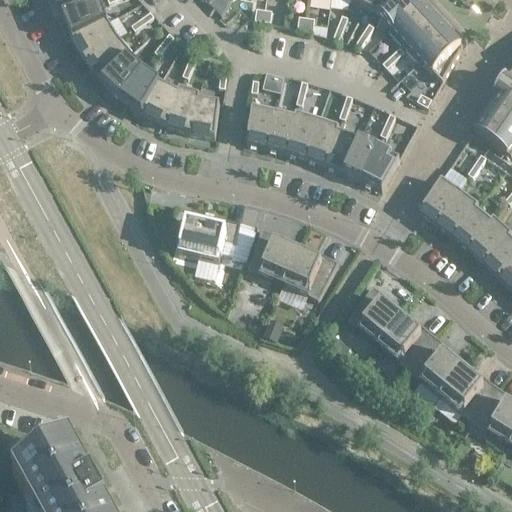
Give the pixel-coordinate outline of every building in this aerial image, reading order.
[(98,8),(96,0),(55,0),(61,21),(98,8)] [(351,0),(350,5),(364,12),(370,0),(351,0)] [(370,0),(364,12),(378,19),(398,0),(370,0)] [(424,5),(419,0),(398,0),(378,19),(391,34),(392,34),(420,7),(421,8),(424,5)] [(429,17),(421,8),(420,7),(392,34),(391,34),(387,37),(403,54),(407,51),(406,50),(432,26),(426,19),(429,17)] [(106,27),(98,8),(61,21),(71,44),(106,27)] [(263,14),(255,13),(254,25),(262,26),(263,14)] [(271,15),(263,14),(262,26),(269,27),(271,15)] [(153,22),(150,17),(140,24),(143,29),(153,22)] [(348,23),(342,21),(338,32),(344,34),(348,23)] [(306,23),(298,22),(296,34),(304,35),(306,23)] [(314,24),(306,23),(304,35),(312,36),(314,24)] [(143,29),(140,24),(130,31),(134,36),(143,29)] [(438,33),(432,26),(406,50),(407,51),(421,66),(450,39),(441,30),(438,33)] [(117,44),(106,27),(71,44),(84,67),(117,44)] [(372,33),(367,29),(360,39),(365,43),(372,33)] [(344,34),(338,32),(334,43),(340,45),(344,34)] [(173,43),(168,39),(161,48),(166,52),(173,43)] [(365,43),(360,39),(353,49),(358,52),(365,43)] [(461,52),(450,39),(421,66),(441,88),(461,52)] [(130,60),(117,44),(84,67),(101,87),(127,62),(127,63),(130,60)] [(166,52),(161,48),(154,57),(158,61),(166,52)] [(403,57),(399,53),(390,61),(394,65),(403,57)] [(196,62),(190,60),(186,71),(191,73),(196,62)] [(394,65),(390,61),(381,69),(385,73),(394,65)] [(127,62),(101,87),(120,104),(142,76),(127,63),(127,62)] [(191,73),(186,71),(181,81),(187,84),(191,73)] [(159,88),(142,76),(120,104),(141,119),(159,88)] [(265,80),(261,95),(278,99),(282,84),(265,80)] [(507,83),(505,82),(493,100),(497,103),(497,102),(511,111),(511,87),(507,84),(507,83)] [(307,88),(301,87),(298,98),(304,99),(307,88)] [(177,98),(177,97),(159,88),(141,119),(164,130),(177,98)] [(199,101),(178,94),(177,97),(177,98),(164,130),(188,139),(197,105),(198,105),(199,101)] [(304,99),(298,98),(295,109),(301,111),(304,99)] [(431,105),(420,99),(416,106),(427,112),(431,105)] [(351,103),(346,101),(342,112),(347,114),(351,103)] [(511,111),(497,102),(497,103),(491,111),(494,113),(489,121),(511,136),(511,111)] [(197,105),(188,139),(214,144),(218,109),(198,105),(197,105)] [(347,114),(342,112),(338,123),(344,125),(347,114)] [(275,119),(251,114),(245,149),(266,153),(275,119)] [(294,124),(294,123),(275,119),(266,153),(286,158),(294,124)] [(394,122),(389,119),(384,130),(390,132),(394,122)] [(318,127),(295,120),(294,123),(294,124),(286,158),(305,164),(318,127)] [(511,150),(511,136),(489,121),(484,129),(481,126),(474,136),(506,158),(511,150)] [(338,134),(318,127),(305,164),(324,171),(336,137),(337,137),(338,134)] [(390,132),(384,130),(379,140),(385,143),(390,132)] [(336,137),(324,171),(343,178),(358,146),(337,137),(336,137)] [(377,154),(358,146),(343,178),(362,186),(377,154)] [(398,165),(377,154),(362,186),(381,196),(398,165)] [(485,164),(480,161),(473,170),(478,174),(485,164)] [(478,174),(473,170),(466,180),(471,183),(478,174)] [(458,198),(440,186),(419,218),(436,230),(458,198)] [(478,212),(458,198),(436,230),(452,242),(475,215),(478,212)] [(240,229),(176,214),(172,232),(173,232),(177,216),(200,221),(197,231),(185,229),(178,260),(218,269),(225,241),(235,243),(233,250),(235,250),(240,229)] [(475,215),(452,242),(468,255),(491,227),(490,227),(475,215)] [(511,241),(492,224),(490,227),(491,227),(468,255),(483,269),(508,243),(509,244),(511,241)] [(290,246),(261,235),(246,276),(257,280),(258,278),(283,289),(296,258),(287,254),(290,246)] [(508,243),(483,269),(498,283),(511,268),(511,246),(509,244),(508,243)] [(337,269),(310,254),(306,262),(296,258),(283,289),(308,300),(307,302),(317,307),(337,269)] [(511,268),(498,283),(511,295),(511,268)] [(397,310),(372,292),(347,327),(356,334),(357,332),(378,350),(400,323),(392,317),(397,310)] [(408,330),(400,323),(378,350),(399,367),(398,368),(408,377),(436,343),(412,324),(408,330)] [(267,325),(261,342),(274,347),(281,330),(267,325)] [(332,340),(324,352),(332,358),(341,347),(332,340)] [(459,363),(436,343),(408,377),(418,385),(419,384),(440,401),(462,375),(455,368),(459,363)] [(364,368),(356,378),(364,385),(372,374),(364,368)] [(470,381),(462,375),(440,401),(461,418),(460,420),(473,429),(498,394),(473,376),(470,381)] [(511,403),(498,394),(473,429),(486,438),(487,437),(510,451),(511,446),(511,403)] [(443,417),(436,426),(458,443),(465,434),(443,417)] [(101,511),(70,454),(13,486),(27,511),(101,511)]
